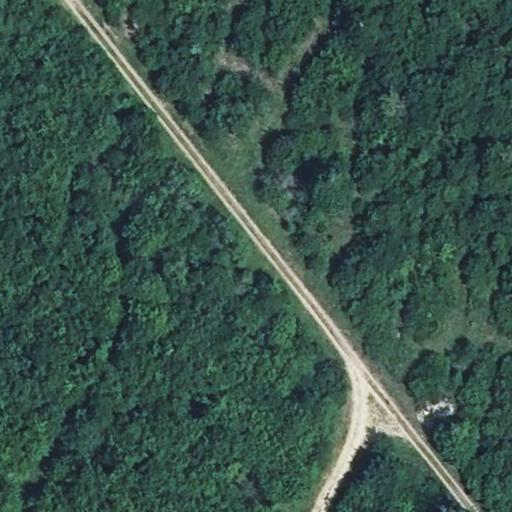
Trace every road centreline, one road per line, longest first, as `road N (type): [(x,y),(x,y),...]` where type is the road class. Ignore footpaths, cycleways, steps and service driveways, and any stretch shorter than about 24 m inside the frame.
road 1 (track): [(75,0),(382,395)]
road 2 (track): [(382,395),(474,511)]
road 3 (track): [(382,395),(326,511)]
